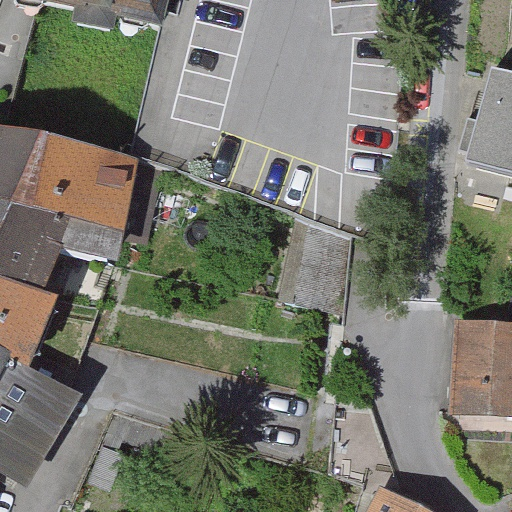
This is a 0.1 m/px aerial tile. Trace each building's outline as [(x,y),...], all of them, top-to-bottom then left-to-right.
[(163,29),(170,0),(40,0),(81,9),(78,24),(110,31),(113,18),(163,29)] [(511,176),(511,82),(491,77),(467,164),(511,176)] [(0,205),(72,223),(62,254),(117,267),(124,237),(113,235),(128,169),(0,139),(0,205)] [(58,254),(62,254),(72,223),(0,205),(0,284),(28,294),(40,297),(58,254)] [(0,362),(20,374),(51,299),(40,297),(28,294),(0,284),(0,362)] [(456,410),(511,412),(511,335),(461,331),(456,410)] [(0,467),(23,480),(70,395),(20,374),(0,362),(0,467)] [(409,511),(382,498),(374,511),(409,511)]
